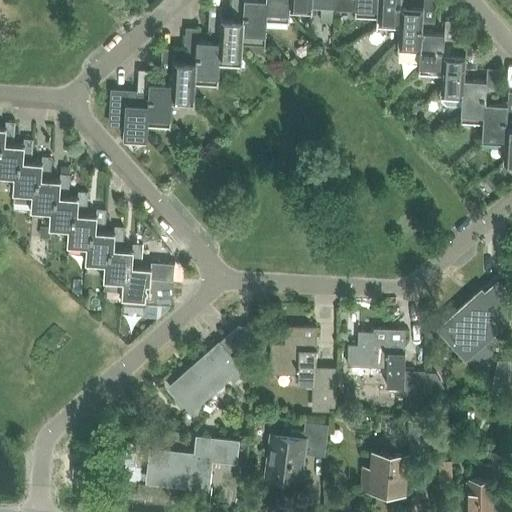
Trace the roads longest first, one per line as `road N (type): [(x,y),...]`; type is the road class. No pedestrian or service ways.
road 1 (residential): [(218,282),(407,289),(511,199)]
road 2 (residential): [(40,511),(45,434),(218,282)]
road 3 (residential): [(67,100),(218,282)]
road 4 (residential): [(67,100),(184,0)]
